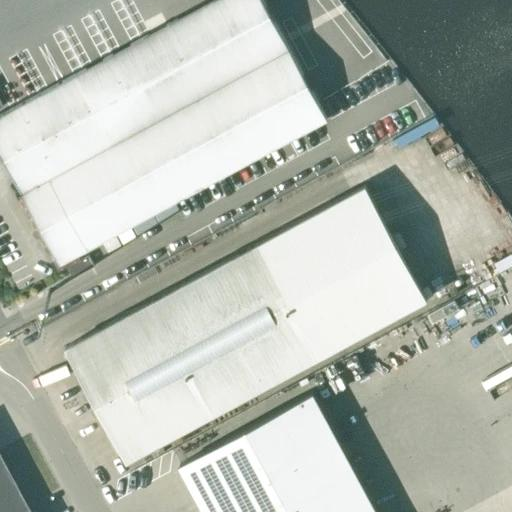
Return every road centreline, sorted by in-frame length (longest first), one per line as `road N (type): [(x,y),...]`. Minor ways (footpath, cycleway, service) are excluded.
road 1 (unclassified): [(93,511),(9,356)]
road 2 (unknown): [(0,57),(111,0)]
